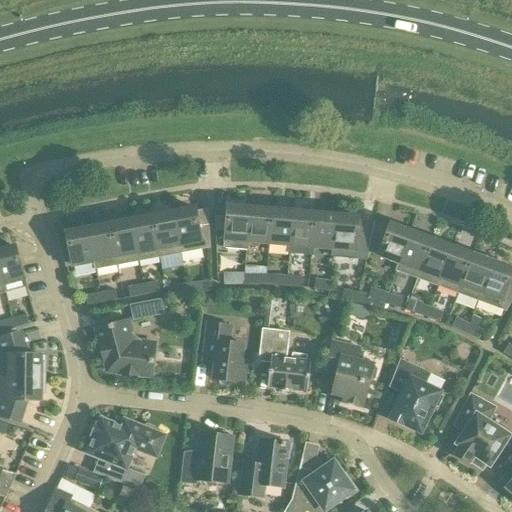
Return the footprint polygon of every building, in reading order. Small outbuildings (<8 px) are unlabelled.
[(247,242),(250,210),(228,208),(227,218),(225,233),(224,249),(248,251),(249,242),(247,242)] [(173,214),(181,254),(210,249),(208,216),(197,218),(196,210),(173,214)] [(272,211),(250,210),(247,242),(249,242),(269,244),(272,211)] [(269,244),(289,246),(291,246),(293,213),(272,211),(269,244)] [(291,246),(289,246),(289,254),(312,256),(313,248),(312,247),(315,215),(293,213),(291,246)] [(173,214),(152,218),(160,258),(181,254),(173,214)] [(336,217),(315,215),(312,247),(313,248),(332,249),(334,249),(336,217)] [(227,218),(216,217),(216,232),(225,233),(227,218)] [(334,249),(332,249),(332,258),(367,260),(369,252),(373,228),(358,227),(359,219),(336,217),(334,249)] [(160,258),(152,218),(131,222),(139,262),(160,258)] [(131,222),(110,226),(118,266),(139,262),(131,222)] [(369,252),(400,264),(401,264),(411,233),(390,225),(387,233),(373,228),(369,252)] [(118,266),(110,226),(89,230),(95,262),(94,262),(96,270),(118,266)] [(95,262),(89,230),(66,234),(70,251),(63,252),(67,267),(94,262),(95,262)] [(401,264),(400,264),(397,271),(418,279),(431,240),(411,233),(401,264)] [(431,240),(418,279),(438,287),(452,248),(431,240)] [(16,248),(0,252),(0,275),(5,293),(27,287),(16,248)] [(472,255),(452,248),(438,287),(459,294),(472,255)] [(472,255),(459,294),(479,302),(492,263),(472,255)] [(511,275),(511,270),(492,263),(479,302),(506,312),(511,300),(511,279),(511,275)] [(260,275),(245,276),(245,286),(260,286),(260,275)] [(287,287),(288,277),(273,276),(272,286),(287,287)] [(288,277),(287,287),(302,289),(303,278),(288,277)] [(329,292),(331,282),(316,280),(314,290),(329,292)] [(143,286),(145,296),(160,293),(158,283),(143,286)] [(187,284),(188,295),(203,293),(202,283),(187,284)] [(188,295),(187,284),(172,286),(173,297),(188,295)] [(145,296),(143,286),(128,288),(130,299),(145,296)] [(358,294),(356,304),(384,310),(386,305),(389,295),(389,294),(371,289),(369,296),(358,294)] [(356,304),(358,294),(344,290),(341,301),(356,304)] [(101,294),(103,304),(118,301),(116,291),(101,294)] [(103,304),(101,294),(86,296),(88,307),(103,304)] [(201,307),(215,309),(217,295),(203,294),(201,307)] [(389,295),(386,305),(401,309),(404,299),(389,295)] [(134,320),(163,315),(161,301),(131,307),(134,320)] [(426,318),(430,308),(416,303),(412,313),(426,318)] [(430,308),(426,318),(440,323),(444,313),(430,308)] [(12,319),(15,329),(29,325),(27,315),(12,319)] [(15,329),(12,319),(0,322),(0,332),(0,333),(15,329)] [(465,334),(470,325),(456,319),(451,328),(465,334)] [(152,377),(156,345),(139,343),(132,337),(128,321),(97,330),(108,372),(152,377)] [(244,384),(247,362),(241,362),(243,345),(230,344),(232,327),(208,324),(204,356),(213,357),(216,361),(213,381),(219,381),(220,385),(231,387),(233,383),(244,384)] [(483,331),(470,325),(465,334),(479,341),(483,331)] [(307,392),(311,363),(307,362),(307,356),(293,355),(292,360),(286,360),(288,342),(274,341),(275,331),(262,330),(259,363),(271,364),(268,388),(279,389),(279,391),(282,391),(282,392),(288,393),(288,392),(292,392),(292,391),(307,392)] [(0,378),(46,379),(46,363),(41,362),(41,356),(20,356),(14,335),(0,339),(0,378)] [(374,367),(375,365),(358,361),(361,349),(332,342),(324,374),(335,377),(331,395),(342,398),(341,403),(364,409),(371,381),(374,379),(376,371),(374,367)] [(511,358),(511,346),(508,344),(503,353),(511,358)] [(439,395),(440,393),(425,386),(431,374),(400,360),(388,388),(402,394),(391,420),(404,426),(404,425),(421,433),(434,406),(438,408),(443,397),(439,395)] [(46,379),(0,378),(0,417),(14,421),(20,401),(41,401),(41,395),(46,395),(46,379)] [(489,466),(509,436),(487,421),(493,408),(471,396),(455,425),(466,431),(467,430),(470,432),(455,455),(468,464),(469,462),(482,470),(486,464),(489,466)] [(95,424),(91,435),(94,437),(87,454),(99,459),(94,473),(110,479),(140,491),(146,476),(128,469),(135,450),(157,458),(166,436),(155,432),(156,428),(147,424),(145,428),(125,420),(122,427),(102,419),(99,426),(95,424)] [(185,450),(184,456),(181,484),(196,485),(197,481),(227,485),(233,437),(230,437),(227,434),(220,433),(217,435),(201,434),(199,452),(185,450)] [(289,460),(290,454),(288,451),(289,444),(260,441),(257,466),(254,470),(243,469),(240,496),(263,498),(264,486),(284,489),(287,462),(289,460)] [(350,497),(357,492),(346,476),(343,478),(333,463),(316,476),(313,472),(301,469),(307,444),(306,444),(292,501),(284,511),(327,511),(326,510),(348,495),(350,497)] [(103,478),(78,469),(78,470),(69,466),(65,479),(99,491),(103,478)] [(0,470),(0,496),(6,498),(16,476),(0,470)] [(56,492),(47,511),(88,511),(90,510),(70,500),(71,499),(56,492)]
